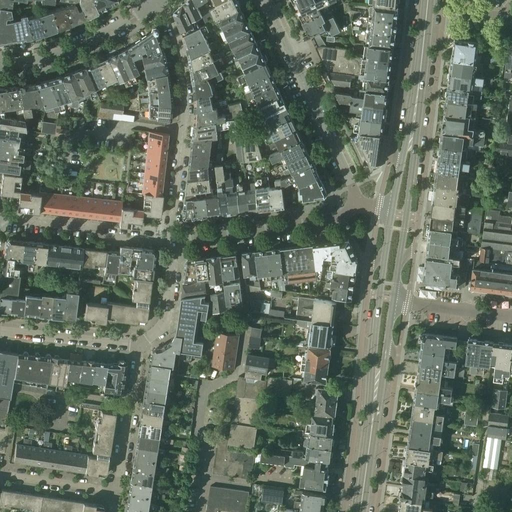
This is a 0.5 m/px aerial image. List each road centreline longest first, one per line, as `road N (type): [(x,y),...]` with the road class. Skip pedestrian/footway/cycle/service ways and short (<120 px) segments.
road 1 (residential): [(190,511),(205,390),(241,365),(245,301),(236,232)]
road 2 (residential): [(385,255),(370,265),(344,511)]
road 3 (residential): [(398,262),(414,250),(442,11)]
road 4 (residential): [(173,242),(185,94),(159,1)]
road 5 (residential): [(356,205),(263,0)]
road 6 (primary): [(385,255),(370,435)]
road 7 (residential): [(173,242),(0,220)]
road 8 (residential): [(159,1),(103,37),(0,66)]
road 9 (residential): [(375,511),(397,358),(387,346)]
road 10 (residential): [(412,0),(393,151),(401,166)]
road 11 (primary): [(398,262),(415,113)]
road 12 (residential): [(117,493),(139,345)]
road 13 (residential): [(139,345),(0,331)]
road 14 (residential): [(236,232),(330,221),(356,205)]
road 15 (residential): [(511,316),(393,298)]
